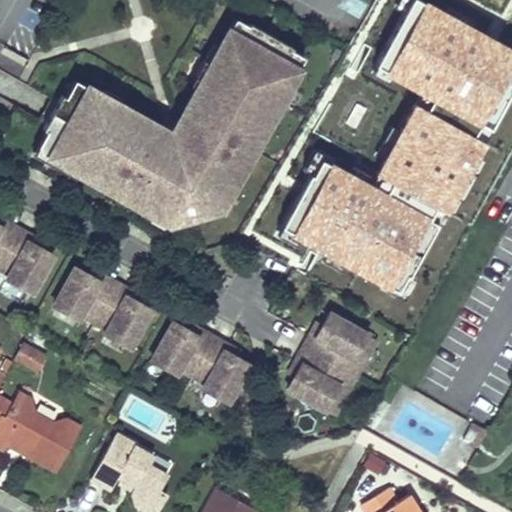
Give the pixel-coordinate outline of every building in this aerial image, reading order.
[(272,241),(387,308),(511,95),(511,30),(459,0),(393,0),(316,130),(332,139),(272,241)] [(251,23),(238,14),(222,44),(225,46),(207,76),(204,74),(185,107),(190,110),(184,121),(159,128),(147,122),(151,116),(118,97),(115,101),(101,93),(103,89),(77,74),(67,91),(64,89),(58,100),(54,107),(44,123),(48,124),(39,139),(80,163),(77,166),(110,185),(109,187),(122,194),(123,192),(153,210),(158,203),(171,211),(184,207),(186,215),(187,214),(202,210),(203,210),(201,202),(214,199),(221,186),(229,191),(229,190),(246,160),(248,160),(255,148),(254,147),(272,115),(269,112),(287,82),(290,84),(307,55),(294,47),(295,46),(252,20),(251,23)] [(216,41),(198,72),(204,74),(207,76),(225,46),(222,44),(216,41)] [(278,117),(296,87),(290,84),(287,82),(269,112),(272,115),(278,117)] [(120,92),(106,84),(103,89),(101,93),(115,101),(118,97),(120,92)] [(39,139),(34,148),(75,172),(77,166),(80,163),(39,139)] [(214,199),(201,202),(203,210),(202,210),(202,212),(222,207),(231,191),(229,190),(229,191),(221,186),(214,199)] [(171,211),(158,203),(153,210),(152,211),(169,222),(188,216),(187,214),(186,215),(184,207),(171,211)] [(17,222),(0,211),(0,218),(2,220),(1,221),(14,228),(17,222)] [(0,218),(0,252),(14,228),(1,221),(2,220),(0,218)] [(43,237),(17,222),(14,228),(27,236),(28,235),(40,242),(43,237)] [(27,236),(14,228),(0,252),(0,261),(9,267),(6,273),(31,287),(53,249),(40,242),(28,235),(27,236)] [(213,244),(193,249),(194,252),(195,255),(215,250),(214,247),(213,244)] [(99,276),(74,262),(52,299),(77,313),(80,308),(93,316),(111,284),(98,277),(99,276)] [(115,278),(89,264),(86,268),(99,276),(98,277),(111,284),(115,278)] [(141,293),(115,278),(111,284),(124,292),(125,291),(138,298),(141,293)] [(124,292),(111,284),(93,316),(106,323),(103,328),(128,343),(150,305),(138,298),(125,291),(124,292)] [(314,335),(309,333),(301,346),(352,376),(360,362),(351,357),(365,333),(328,311),(321,323),(314,335)] [(171,318),(150,355),(174,370),(177,365),(190,372),(208,341),(195,333),(196,332),(184,325),(171,318)] [(212,335),(187,320),(184,325),(196,332),(195,333),(208,341),(212,335)] [(316,321),(309,333),(314,335),(321,323),(316,321)] [(360,362),(374,338),(365,333),(351,357),(360,362)] [(238,349),(212,335),(208,341),(221,348),(222,347),(234,354),(238,349)] [(221,348),(208,341),(190,372),(203,380),(200,385),(225,399),(247,361),(234,354),(222,347),(221,348)] [(13,358),(36,371),(45,355),(22,342),(13,358)] [(352,376),(301,346),(293,360),(298,363),(291,375),(284,387),(322,408),(336,385),(344,389),(352,376)] [(7,359),(0,371),(0,375),(3,377),(11,361),(7,359)] [(298,363),(293,360),(286,372),(291,375),(298,363)] [(322,408),(330,413),(344,389),(336,385),(322,408)] [(0,415),(4,417),(12,403),(0,396),(0,415)] [(0,447),(4,450),(7,445),(10,440),(19,445),(25,443),(27,448),(24,453),(56,471),(81,426),(66,418),(53,422),(34,411),(30,398),(12,403),(4,417),(0,415),(0,447)] [(467,427),(483,438),(490,424),(474,415),(470,421),(467,427)] [(115,433),(90,477),(110,488),(117,475),(135,485),(132,491),(136,504),(149,511),(156,511),(167,495),(159,490),(167,475),(148,465),(153,456),(134,446),(135,444),(115,433)] [(10,440),(7,445),(24,453),(27,448),(25,443),(19,445),(10,440)] [(380,471),(386,458),(369,450),(363,464),(380,471)] [(216,487),(202,511),(247,511),(251,507),(216,487)] [(388,487),(361,504),(365,511),(419,511),(408,494),(397,501),(388,487)]
